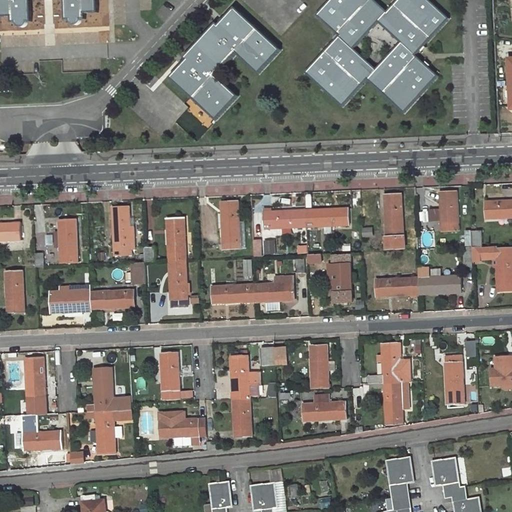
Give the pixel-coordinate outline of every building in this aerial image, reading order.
[(0,0),(0,13),(0,16),(13,16),(13,22),(17,22),(17,23),(18,25),(20,26),(23,27),(25,26),(27,24),(28,22),(28,21),(31,21),(30,0),(65,0),(67,19),(71,19),(71,22),(74,24),(76,25),(79,24),(81,21),(81,19),(85,19),(85,13),(98,12),(97,0),(0,0)] [(438,76),(431,69),(416,55),(449,19),(429,0),(398,0),(388,12),(374,0),(330,0),(317,15),(337,34),(334,37),(337,39),(306,73),(343,106),(368,79),(404,113),(438,76)] [(280,50),(235,9),(224,21),(219,26),(217,24),(186,58),(188,60),(172,78),(196,100),(217,119),(238,96),(216,76),(237,52),(259,73),(280,50)] [(455,194),(438,194),(439,205),(442,205),(442,225),(439,225),(439,232),(457,232),(455,194)] [(402,248),(400,196),(381,196),(382,207),(387,206),(387,222),(382,222),(384,248),(402,248)] [(511,200),(483,202),(484,221),(495,220),(495,216),(511,215),(511,200)] [(244,252),(243,224),(238,225),(237,202),(220,203),(220,215),(224,214),(224,229),(221,229),(221,253),(244,252)] [(134,227),(131,227),(130,207),(112,208),(113,218),(117,218),(117,228),(113,228),(115,256),(132,255),(132,249),(136,249),(134,227)] [(348,226),(347,209),(336,209),(336,213),(322,213),(322,209),(305,210),(305,228),(348,226)] [(279,211),(263,211),(264,230),(305,228),(305,210),(294,210),(295,215),(280,215),(279,211)] [(185,218),(168,218),(168,229),(172,229),(173,244),(169,244),(170,261),(187,260),(185,218)] [(78,262),(76,221),(59,221),(59,233),(56,233),(57,247),(60,247),(60,263),(78,262)] [(20,224),(0,225),(0,242),(20,242),(20,224)] [(480,249),(480,232),(469,233),(470,249),(480,249)] [(251,242),(252,259),(260,259),(259,242),(251,242)] [(273,243),(263,243),(263,256),(273,256),(273,243)] [(155,262),(154,247),(145,247),(146,263),(155,262)] [(511,267),(511,254),(494,254),(494,248),(480,249),(470,249),(470,263),(479,263),(479,261),(491,261),(491,269),(494,269),(496,293),(511,291),(511,267)] [(468,252),(460,252),(460,266),(469,266),(468,252)] [(45,267),(44,254),(35,254),(36,268),(45,267)] [(349,257),(332,257),(332,266),(329,266),(329,285),(333,285),(334,304),(351,303),(349,257)] [(305,258),(296,258),(297,273),(305,273),(305,258)] [(189,298),(187,260),(170,261),(170,272),(174,272),(174,280),(171,280),(171,298),(172,298),(172,307),(189,306),(188,299),(189,298)] [(133,263),(134,283),(147,283),(146,263),(133,263)] [(417,297),(443,296),(459,295),(458,277),(428,278),(427,267),(416,267),(416,279),(417,297)] [(23,272),(6,272),(6,284),(10,283),(11,299),(7,299),(8,314),(25,314),(23,272)] [(416,279),(375,280),(375,298),(386,298),(386,294),(401,293),(401,297),(417,297),(416,279)] [(292,302),(292,283),(253,285),(253,303),(265,303),(279,302),(292,302)] [(253,285),(213,287),(213,305),(224,305),(224,301),(240,300),(239,304),(253,303),(253,285)] [(62,293),(54,293),(54,311),(65,310),(65,306),(92,305),(92,292),(91,292),(77,292),(77,288),(62,289),(62,293)] [(135,308),(134,290),(92,292),(92,305),(93,309),(135,308)] [(266,310),(279,310),(279,302),(265,303),(266,310)] [(474,343),(465,343),(466,357),(475,357),(474,343)] [(382,357),(383,376),(383,379),(369,380),(369,387),(370,387),(401,386),(401,382),(411,381),(410,361),(400,361),(399,345),(382,345),(382,357)] [(326,346),(309,346),(309,358),(313,357),(314,373),(310,372),(311,388),(327,388),(326,346)] [(273,350),(262,351),(262,369),(274,368),(273,350)] [(286,368),(286,350),(273,350),(274,368),(286,368)] [(178,353),(161,353),(161,365),(165,365),(165,385),(162,385),(162,400),(179,400),(178,353)] [(461,357),(443,357),(444,373),(447,373),(447,389),(444,388),(444,405),(462,405),(461,357)] [(500,389),(511,389),(511,388),(511,357),(492,358),(492,369),(487,369),(487,387),(498,386),(500,389)] [(44,358),(27,359),(27,370),(31,370),(32,383),(28,383),(28,397),(45,397),(44,358)] [(233,369),(234,384),(230,384),(231,400),(249,400),(248,378),(255,378),(255,369),(248,369),(247,358),(229,358),(229,369),(233,369)] [(114,399),(113,369),(96,369),(97,404),(88,405),(88,412),(133,410),(133,398),(114,399)] [(389,409),(385,409),(385,425),(402,424),(401,386),(370,387),(371,392),(383,392),(383,394),(384,395),(389,394),(389,409)] [(232,430),(232,438),(250,437),(249,400),(231,400),(231,411),(235,411),(236,429),(232,430)] [(345,403),(303,404),(303,422),(315,421),(315,417),(330,416),(330,421),(345,420),(345,403)] [(88,412),(88,419),(96,418),(96,417),(97,417),(99,454),(117,453),(116,438),(115,427),(115,418),(117,418),(117,420),(134,420),(133,410),(88,412)] [(158,437),(189,437),(189,445),(197,445),(197,436),(205,436),(204,418),(184,419),(184,412),(158,413),(158,437)] [(53,451),(54,449),(63,448),(62,431),(49,432),(36,432),(24,433),(25,451),(36,450),(36,446),(41,446),(41,450),(43,450),(43,451),(53,451)] [(72,464),(84,463),(83,452),(71,454),(72,464)] [(435,462),(439,487),(445,486),(446,491),(463,488),(458,458),(435,462)] [(390,462),(396,511),(413,509),(409,484),(416,483),(412,459),(390,462)] [(231,483),(212,485),(213,511),(228,511),(228,508),(233,507),(231,483)] [(277,485),(253,487),(255,511),(262,511),(274,510),(279,509),(277,485)] [(463,488),(446,491),(447,499),(455,498),(456,511),(483,511),(482,498),(469,500),(468,488),(463,488)] [(96,495),(83,496),(84,511),(102,511),(102,501),(101,501),(96,501),(96,496),(96,495)] [(113,511),(113,500),(105,500),(102,501),(102,511),(113,511)]
